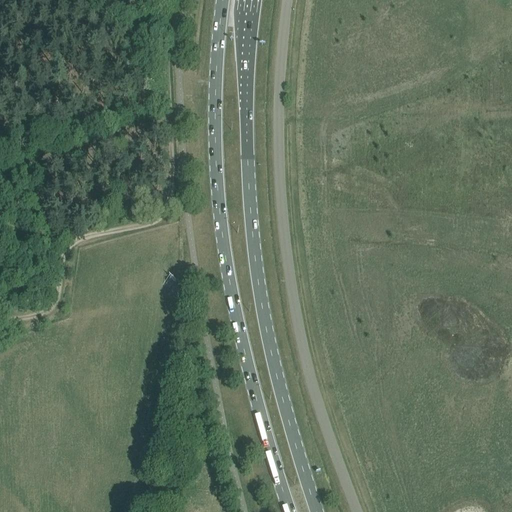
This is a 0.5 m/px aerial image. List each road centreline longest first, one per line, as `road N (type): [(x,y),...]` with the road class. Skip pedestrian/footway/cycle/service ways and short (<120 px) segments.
road 1 (unclassified): [(356,511),(304,357),(288,268),(278,119),(287,0)]
road 2 (primary): [(222,0),(215,101),(222,235),(289,511)]
road 3 (primary): [(317,511),(256,268),(246,124),(255,0)]
